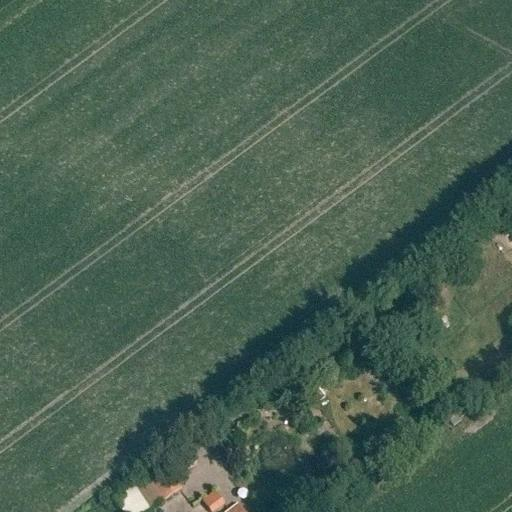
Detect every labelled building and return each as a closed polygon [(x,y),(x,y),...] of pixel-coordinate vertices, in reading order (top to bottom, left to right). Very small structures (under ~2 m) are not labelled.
[(431,310),(428,307),(421,297),(414,303),(423,316),(431,310)] [(435,316),(447,307),(441,298),(428,307),(431,310),(435,316)] [(325,399),(315,387),(308,393),(317,405),(325,399)] [(161,506),(182,493),(167,471),(148,485),(146,482),(114,503),(119,511),(154,511),(162,507),(161,506)] [(218,511),(224,508),(214,494),(201,503),(207,511),(218,511)]
